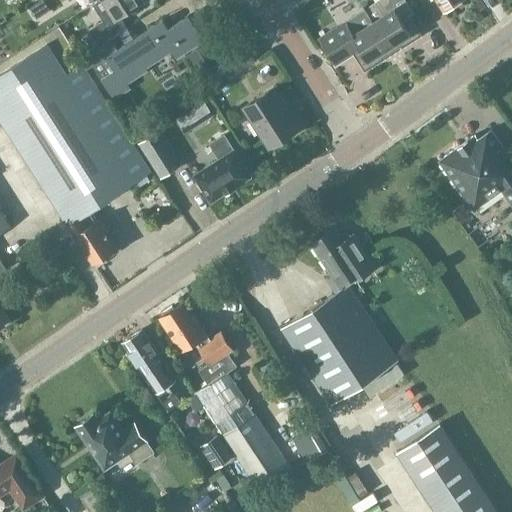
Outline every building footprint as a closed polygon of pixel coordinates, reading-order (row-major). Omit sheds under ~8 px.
[(106,0),(97,6),(95,7),(103,20),(89,30),(100,47),(128,28),(123,20),(148,4),(145,0),(106,0)] [(407,0),(378,0),(375,2),(365,8),(392,50),(402,43),(403,45),(423,32),(413,15),(416,13),(407,0)] [(436,0),(444,11),(460,0),(436,0)] [(365,8),(320,37),(337,63),(355,52),(365,69),(386,56),(385,54),(392,50),(365,8)] [(100,47),(83,57),(90,69),(95,66),(116,99),(133,89),(130,84),(150,72),(148,68),(173,52),(177,59),(205,41),(189,16),(169,29),(164,21),(135,39),(128,28),(100,47)] [(0,76),(0,116),(8,129),(68,225),(69,224),(92,210),(137,180),(147,174),(151,171),(85,65),(65,35),(48,46),(0,76)] [(223,63),(232,76),(258,59),(249,46),(223,63)] [(186,57),(198,77),(212,69),(199,49),(186,57)] [(245,108),(259,129),(272,149),(298,131),(280,104),(285,100),(276,88),(245,108)] [(511,156),(492,129),(479,138),(476,134),(440,160),(475,209),(503,189),(511,202),(511,156)] [(141,144),(163,178),(183,165),(161,131),(141,144)] [(221,159),(196,175),(213,203),(254,177),(227,134),(212,144),(221,159)] [(0,230),(11,223),(0,207),(0,230)] [(92,210),(69,224),(77,236),(75,238),(81,247),(83,246),(86,249),(96,265),(107,259),(105,256),(117,248),(108,235),(106,232),(108,230),(100,218),(98,220),(92,210)] [(334,275),(343,289),(349,285),(377,267),(355,233),(345,240),(336,226),(326,232),(325,230),(322,230),(313,235),(312,238),(314,240),(310,243),(332,276),(334,275)] [(0,328),(11,321),(0,303),(0,275),(8,270),(0,258),(0,328)] [(331,404),(399,360),(349,285),(343,289),(282,328),(331,404)] [(199,371),(208,384),(227,371),(227,372),(237,366),(229,353),(234,350),(221,331),(211,337),(187,300),(173,309),(171,307),(161,313),(162,316),(160,318),(181,350),(195,341),(210,363),(199,371)] [(175,396),(173,392),(173,387),(170,382),(175,379),(142,329),(123,342),(164,403),(175,396)] [(223,436),(255,415),(227,372),(227,371),(208,384),(195,393),(223,436)] [(155,452),(147,440),(148,440),(136,423),(123,431),(111,412),(98,421),(94,414),(77,426),(106,469),(129,453),(137,464),(155,452)] [(297,477),(255,415),(223,436),(265,498),(297,477)] [(498,511),(441,424),(398,453),(437,511),(498,511)] [(200,445),(214,467),(232,455),(218,433),(200,445)] [(25,507),(43,494),(18,456),(1,468),(0,467),(0,494),(12,487),(25,507)] [(109,511),(94,487),(81,495),(91,511),(109,511)]
